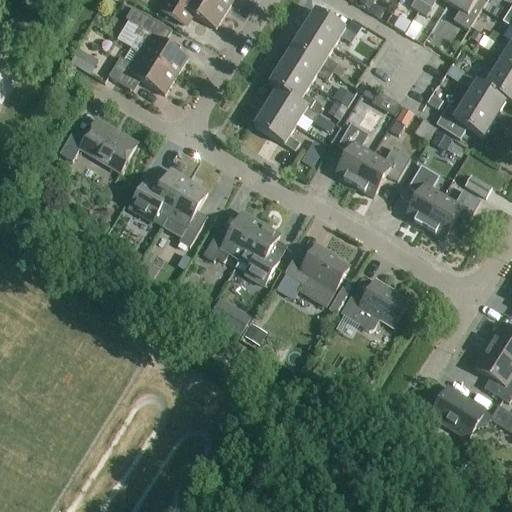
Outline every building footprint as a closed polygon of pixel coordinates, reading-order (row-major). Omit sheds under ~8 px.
[(228,14),(206,0),(168,0),(160,14),(186,30),(194,19),(216,32),(228,14)] [(206,0),(228,14),(236,0),(206,0)] [(363,0),(359,7),(369,13),(376,3),(371,0),(363,0)] [(449,7),(453,0),(428,0),(424,6),(429,9),(432,11),(439,0),(449,7)] [(453,0),(449,7),(460,14),(453,24),(469,34),(487,5),(479,1),(479,0),(453,0)] [(417,1),(411,10),(419,15),(424,6),(418,2),(417,1)] [(424,6),(419,15),(426,20),(432,11),(429,9),(424,6)] [(370,14),(380,19),(384,13),(374,7),(370,14)] [(141,58),(177,80),(189,61),(161,44),(168,32),(133,10),(126,22),(139,31),(135,38),(139,41),(132,52),(141,58)] [(511,10),(503,25),(511,30),(511,10)] [(304,32),(334,51),(341,40),(351,47),(356,39),(346,32),(316,13),(304,32)] [(413,43),(419,34),(409,28),(404,37),(413,43)] [(293,51),(333,76),(338,68),(327,62),(334,51),(304,32),(293,51)] [(481,48),(485,40),(475,34),(470,42),(481,48)] [(495,35),(490,43),(498,47),(502,40),(495,35)] [(511,56),(511,45),(502,40),(498,47),(511,56)] [(511,81),(511,56),(498,47),(493,55),(503,61),(497,72),(511,81)] [(328,83),(333,76),(293,51),(282,69),(311,88),(318,77),(328,83)] [(165,99),(177,80),(141,58),(132,52),(125,63),(121,61),(109,80),(130,93),(138,82),(165,99)] [(338,68),(333,76),(339,80),(344,72),(338,68)] [(305,98),(311,88),(282,69),(270,88),(278,93),(300,106),(308,111),(310,112),(318,118),(323,110),(315,105),(305,98)] [(511,107),(511,81),(497,72),(490,83),(480,76),(475,84),(477,85),(486,90),(485,91),(507,104),(507,105),(511,107)] [(477,85),(475,84),(467,79),(462,87),(472,93),(466,104),(495,123),(507,105),(507,104),(485,91),(486,90),(477,85)] [(340,89),(333,100),(348,109),(354,98),(340,89)] [(367,90),(363,97),(373,104),(378,97),(367,90)] [(314,125),(318,118),(310,112),(308,111),(300,106),(278,93),(267,111),(296,130),(303,119),(314,125)] [(439,114),(444,106),(434,99),(429,107),(439,114)] [(484,142),(495,123),(466,104),(459,115),(448,108),(443,116),(444,116),(436,128),(460,143),(467,131),(484,142)] [(338,106),(330,118),(339,123),(347,111),(338,106)] [(290,140),(296,130),(267,111),(255,130),(284,149),(285,148),(295,155),(300,147),(290,140)] [(394,123),(388,133),(398,139),(404,129),(394,123)] [(137,148),(97,124),(86,142),(73,134),(60,157),(73,165),(81,151),(121,175),(137,148)] [(354,190),(373,157),(362,151),(369,138),(351,127),(338,150),(348,156),(335,179),(354,190)] [(326,133),(319,144),(329,150),(336,139),(326,133)] [(439,133),(432,145),(444,153),(451,141),(439,133)] [(314,145),(307,155),(318,162),(324,152),(317,147),(314,145)] [(373,157),(354,190),(374,201),(387,179),(397,185),(411,163),(392,152),(385,164),(373,157)] [(425,232),(444,199),(432,192),(440,180),(421,169),(408,191),(419,198),(406,220),(425,232)] [(168,220),(189,185),(170,174),(157,196),(143,188),(130,211),(154,225),(159,215),(168,220)] [(486,201),(492,190),(471,178),(465,189),(486,201)] [(189,185),(168,220),(163,230),(174,236),(182,241),(179,245),(190,251),(208,221),(197,215),(208,197),(189,185)] [(444,199),(425,232),(444,243),(457,221),(468,227),(481,204),(463,193),(456,206),(444,199)] [(241,263),(261,228),(242,217),(231,235),(221,229),(203,259),(214,265),(216,261),(224,266),(230,256),(241,263)] [(261,228),(241,263),(251,269),(245,278),(264,290),(287,251),(277,245),(280,239),(261,228)] [(115,252),(120,244),(111,238),(106,245),(115,252)] [(285,277),(281,283),(300,295),(326,310),(335,296),(350,272),(336,263),(337,261),(316,249),(309,261),(299,255),(285,277)] [(184,258),(177,269),(185,274),(192,263),(184,258)] [(396,297),(375,284),(368,297),(357,290),(341,317),(369,334),(374,334),(381,322),(395,330),(409,307),(395,299),(396,297)] [(252,328),(245,340),(259,348),(266,336),(252,328)] [(489,350),(511,364),(511,333),(503,328),(489,350)] [(511,381),(511,380),(511,364),(489,350),(475,372),(491,381),(484,392),(509,407),(511,402),(511,381)] [(492,419),(447,392),(431,418),(469,442),(476,430),(478,431),(486,429),(489,424),(511,436),(511,417),(498,409),(492,419)]
